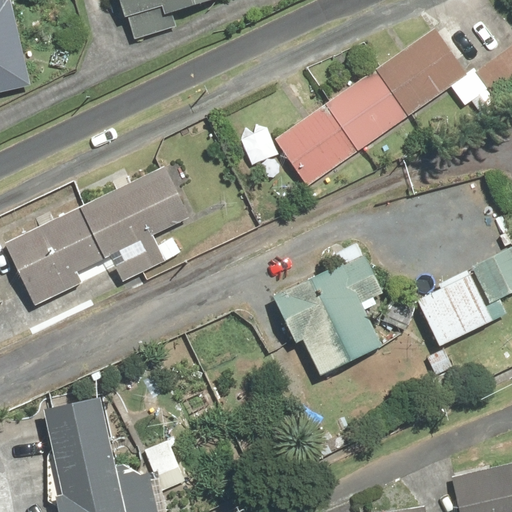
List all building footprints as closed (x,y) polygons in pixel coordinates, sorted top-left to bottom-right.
[(117,0),(129,41),(177,28),(173,13),(218,0),(117,0)] [(0,3),(0,92),(23,86),(0,3)] [(425,34),(266,140),(296,184),(455,78),(425,34)] [(163,167),(4,241),(35,306),(115,269),(121,282),(165,262),(153,237),(189,220),(163,167)] [(333,267),(272,297),(295,344),(302,341),(319,376),(382,346),(364,311),(376,305),(373,299),(383,294),(358,243),(328,257),(333,267)] [(511,249),(472,267),(489,304),(511,293),(511,249)] [(472,276),(417,301),(438,347),(507,317),(500,301),(486,308),(472,276)] [(130,511),(97,402),(34,421),(56,491),(42,496),(47,511),(130,511)] [(174,440),(152,449),(166,481),(188,471),(174,440)] [(511,511),(511,462),(449,477),(456,511),(426,511),(425,508),(398,511),(511,511)]
